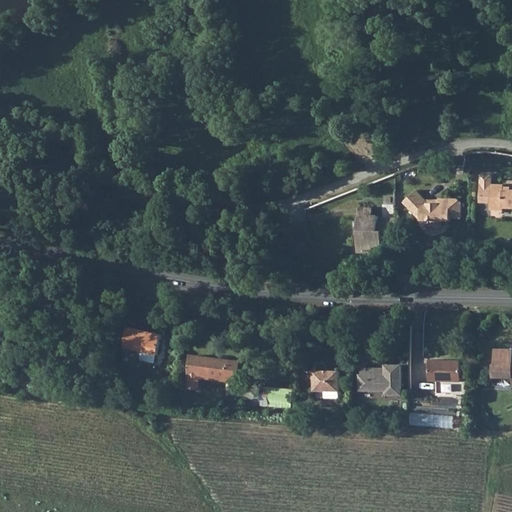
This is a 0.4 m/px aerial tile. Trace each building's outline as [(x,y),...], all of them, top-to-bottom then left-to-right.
[(502,201),(502,206),(511,206),(511,187),(503,187),(504,182),(491,182),(490,201),(502,201)] [(429,218),(429,221),(441,222),(441,218),(450,218),(450,216),(461,216),(461,200),(457,196),(438,196),(439,200),(428,200),(415,188),(403,201),(421,218),(429,218)] [(372,207),(359,206),(359,217),(366,217),(366,214),(372,215),(372,207)] [(366,217),(359,217),(359,229),(360,230),(360,250),(372,251),(372,245),(381,245),(381,229),(377,229),(378,215),(372,215),(366,214),(366,217)] [(34,236),(52,240),(56,225),(38,221),(34,236)] [(165,332),(130,325),(126,346),(160,353),(165,332)] [(511,347),(497,347),(496,362),(495,362),(494,374),(511,374),(511,347)] [(193,387),(203,388),(204,376),(206,377),(206,375),(232,378),(234,358),(196,355),(193,387)] [(461,378),(461,358),(430,357),(429,377),(461,378)] [(234,358),(232,378),(243,379),(245,359),(234,358)] [(363,375),(362,390),(375,390),(377,388),(388,388),(388,394),(402,395),(403,366),(389,366),(389,369),(385,369),(382,371),(373,371),(373,369),(364,368),(364,375),(363,375)] [(317,369),(317,389),(342,390),(343,369),(317,369)] [(265,403),(276,404),(278,387),(266,386),(265,403)] [(276,404),(294,405),(296,388),(278,387),(276,404)] [(454,428),(455,416),(413,412),(412,425),(454,428)]
